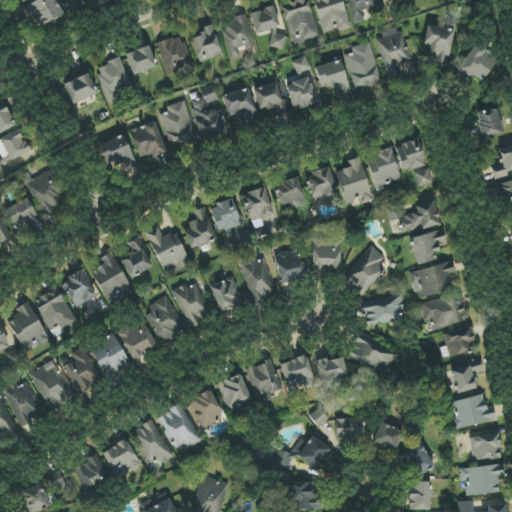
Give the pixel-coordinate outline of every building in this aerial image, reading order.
[(63,13),(54,0),(36,0),(24,8),(38,30),(63,13)] [(293,0),(281,4),(293,45),(320,37),(308,0),(293,0)] [(313,0),(322,33),(337,29),(338,32),(350,28),(342,0),(313,0)] [(349,0),(355,24),(366,21),(364,12),(377,9),(375,0),(349,0)] [(256,34),(269,31),(274,50),(286,46),(276,5),(250,12),(256,34)] [(239,58),(238,49),(253,46),(247,16),(221,20),(229,60),(239,58)] [(454,31),(428,26),(423,46),(431,47),(430,53),(437,54),(434,66),(447,68),(454,31)] [(199,63),(222,57),(214,27),(191,33),(199,63)] [(376,38),(389,80),(401,76),(397,64),(412,60),(403,29),(376,38)] [(158,42),(167,77),(193,70),(184,36),(158,42)] [(356,91),(383,82),(369,42),(353,48),(355,53),(344,57),(356,91)] [(125,54),(134,76),(156,66),(148,45),(125,54)] [(484,84),(498,57),(474,45),(467,59),(462,56),(455,68),(484,84)] [(292,62),(299,76),(312,70),(305,56),(292,62)] [(132,87),(120,58),(95,68),(110,104),(120,99),(117,93),(132,87)] [(321,90),(335,87),(338,97),(350,94),(341,60),(315,67),(321,90)] [(64,84),(73,104),(97,93),(87,73),(64,84)] [(286,84),(293,110),(321,102),(314,76),(286,84)] [(254,83),(260,110),(272,108),(273,115),(288,112),(281,78),(254,83)] [(222,96),(230,120),(256,112),(249,88),(222,96)] [(167,107),(169,112),(160,115),(171,149),(197,141),(185,101),(167,107)] [(0,133),(15,126),(4,103),(0,105),(0,133)] [(476,113),(482,137),(503,133),(498,108),(476,113)] [(130,130),(139,158),(151,154),(152,158),(166,154),(156,122),(130,130)] [(98,145),(109,169),(120,164),(122,170),(136,164),(124,134),(98,145)] [(394,147),(403,173),(426,165),(417,139),(394,147)] [(500,164),(492,166),(495,179),(508,176),(507,171),(511,170),(511,145),(497,149),(500,164)] [(375,188),(400,181),(391,150),(366,157),(375,188)] [(344,204),(359,200),(360,204),(372,201),(362,157),(346,161),(347,169),(336,171),(344,204)] [(432,185),(430,169),(415,172),(418,187),(432,185)] [(335,197),(333,170),(308,172),(311,200),(335,197)] [(61,193),(52,171),(27,181),(42,216),(62,208),(57,195),(61,193)] [(298,174),(273,186),(283,208),(308,196),(298,174)] [(502,202),(511,201),(511,206),(511,180),(498,183),(502,202)] [(274,215),(267,187),(243,193),(250,221),(274,215)] [(17,234),(28,227),(26,223),(37,216),(26,198),(4,211),(17,234)] [(218,233),(241,225),(232,199),(210,207),(218,233)] [(440,225),(435,202),(413,208),(414,214),(403,217),(402,211),(396,212),(395,208),(386,210),(389,222),(399,220),(402,234),(440,225)] [(189,213),(194,226),(183,229),(191,249),(216,240),(205,208),(189,213)] [(0,241),(10,237),(0,217),(0,241)] [(176,232),(163,238),(158,227),(145,232),(164,272),(189,260),(176,232)] [(409,238),(416,265),(439,260),(435,241),(445,239),(443,230),(409,238)] [(130,278),(155,266),(141,237),(128,243),(133,254),(122,260),(130,278)] [(340,270),(342,238),(313,237),(312,269),(340,270)] [(384,267),(379,265),(385,256),(369,246),(348,281),(368,293),(384,267)] [(275,254),(280,283),(308,278),(304,259),(299,259),(298,251),(275,254)] [(106,302),(131,290),(113,253),(98,259),(101,266),(92,270),(106,302)] [(238,262),(254,303),(278,294),(264,258),(255,261),(253,256),(238,262)] [(419,299),(452,290),(449,275),(455,274),(452,262),(412,272),(419,299)] [(75,308),(97,296),(84,270),(61,282),(75,308)] [(243,303),(232,277),(209,287),(221,313),(243,303)] [(187,326),(210,318),(198,285),(188,289),(186,285),(174,289),(187,326)] [(33,301),(53,337),(78,323),(57,287),(33,301)] [(432,331),(466,322),(459,294),(417,305),(422,323),(430,321),(432,331)] [(360,302),(364,326),(404,319),(401,295),(360,302)] [(142,314),(166,343),(188,324),(164,296),(142,314)] [(21,350),(46,340),(31,302),(16,308),(19,316),(9,320),(21,350)] [(158,344),(145,319),(119,333),(132,358),(158,344)] [(0,351),(9,347),(0,325),(0,351)] [(443,334),(449,357),(476,351),(471,327),(443,334)] [(386,377),(397,353),(359,334),(347,358),(386,377)] [(106,376),(130,362),(113,335),(89,349),(106,376)] [(101,382),(82,348),(71,354),(75,361),(63,367),(78,395),(101,382)] [(280,363),(288,392),(315,385),(307,356),(280,363)] [(325,361),(324,357),(315,358),(319,384),(347,379),(344,358),(325,361)] [(257,398),(282,391),(273,360),(248,367),(257,398)] [(477,388),(473,373),(483,370),(480,360),(450,369),(457,394),(477,388)] [(50,410),(73,397),(55,366),(47,371),(43,366),(29,374),(50,410)] [(228,409),(251,402),(242,374),(219,381),(228,409)] [(18,425),(42,416),(29,381),(5,390),(18,425)] [(225,416),(208,388),(187,401),(204,429),(225,416)] [(0,435),(14,432),(4,391),(0,391),(0,435)] [(457,430),(496,419),(493,406),(486,408),(483,394),(450,403),(457,430)] [(188,450),(202,442),(180,405),(157,418),(175,449),(185,444),(188,450)] [(309,417),(318,427),(328,419),(319,408),(309,417)] [(363,418),(335,419),(336,439),(363,438),(363,418)] [(154,421),(133,431),(151,469),(172,459),(154,421)] [(394,452),(403,433),(381,422),(372,442),(394,452)] [(473,462),(502,458),(498,433),(469,438),(473,462)] [(301,439),(292,454),(317,469),(330,449),(313,438),(309,444),(301,439)] [(102,452),(117,480),(142,466),(127,439),(102,452)] [(410,465),(417,477),(434,467),(421,444),(394,458),(401,470),(410,465)] [(288,467),(292,454),(278,450),(274,462),(288,467)] [(74,468),(91,501),(102,495),(98,488),(111,481),(98,455),(74,468)] [(466,496),(500,493),(498,477),(504,477),(503,465),(459,469),(460,483),(465,483),(466,496)] [(20,489),(27,511),(33,511),(71,499),(63,474),(20,489)] [(191,511),(219,511),(229,484),(203,476),(191,511)] [(318,497),(318,483),(290,483),(291,511),(322,510),(322,497),(318,497)] [(431,483),(409,483),(408,510),(430,511),(431,483)] [(143,511),(176,511),(166,492),(140,505),(143,511)]
